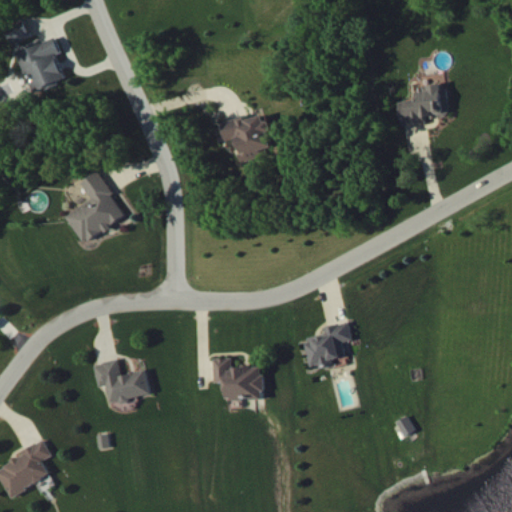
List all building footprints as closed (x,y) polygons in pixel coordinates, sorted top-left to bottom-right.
[(35,36),(27,18),(8,26),(16,44),(35,36)] [(21,52),(33,81),(32,81),(37,91),(70,77),(60,54),(66,52),(60,37),(21,52)] [(401,101),(404,125),(428,122),(428,118),(452,115),(448,84),(420,87),(421,98),(401,101)] [(245,161),(277,154),(268,114),(249,118),(248,116),(225,121),(230,141),(239,138),(245,161)] [(95,198),(69,215),(88,243),(130,215),(102,171),(85,182),(95,198)] [(355,339),(351,320),(327,326),(329,334),(306,339),(312,366),(336,361),(336,358),(348,355),(345,341),(355,339)] [(217,381),(228,381),(229,399),(266,398),(265,365),(235,366),(235,357),(217,357),(217,381)] [(102,386),(110,385),(113,401),(153,394),(149,369),(125,373),(122,359),(98,363),(102,386)] [(418,429),(408,415),(399,422),(408,435),(418,429)] [(0,469),(14,496),(54,475),(46,460),(56,455),(48,438),(24,451),(26,455),(0,468),(0,469)]
